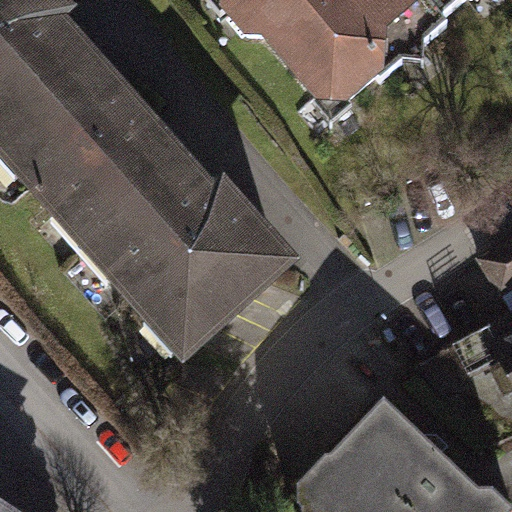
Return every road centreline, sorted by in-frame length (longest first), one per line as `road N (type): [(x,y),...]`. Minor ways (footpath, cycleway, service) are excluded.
road 1 (residential): [(219,511),(267,409),(334,332),(511,219)]
road 2 (residential): [(0,338),(140,511)]
